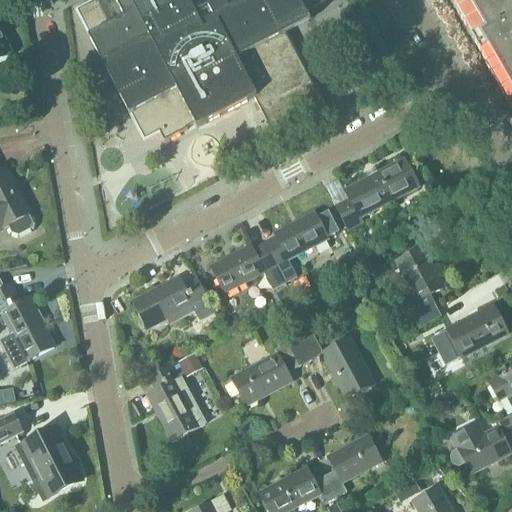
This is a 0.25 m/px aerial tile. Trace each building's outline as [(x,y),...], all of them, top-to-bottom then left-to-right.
[(259,0),(264,10),(234,21),(224,3),(226,2),(225,1),(216,5),(212,0),(103,0),(78,13),(145,141),(159,134),(164,143),(188,131),(187,130),(194,126),(197,131),(255,101),(275,139),(325,113),(281,27),(332,0),(259,0)] [(511,0),(449,0),(488,66),(486,67),(511,111),(511,0)] [(0,63),(14,56),(0,30),(0,63)] [(404,160),(343,192),(348,201),(334,208),(348,232),(363,224),(362,221),(420,190),(404,160)] [(0,230),(1,229),(2,231),(8,227),(12,235),(18,237),(29,231),(31,224),(27,217),(29,216),(5,170),(0,172),(0,230)] [(280,250),(268,256),(284,287),(296,281),(287,263),(327,242),(314,216),(273,237),(280,250)] [(284,287),(268,256),(256,262),(250,250),(209,271),(223,297),(263,276),(272,293),(284,287)] [(396,264),(417,304),(407,309),(413,319),(435,308),(430,297),(442,291),(421,251),(396,264)] [(211,311),(196,283),(183,290),(178,281),(132,306),(146,333),(169,321),(172,325),(194,313),(201,317),(211,311)] [(0,287),(0,317),(2,316),(13,336),(0,343),(14,371),(54,351),(28,301),(20,305),(11,288),(2,292),(0,287)] [(441,319),(435,308),(413,319),(418,330),(441,319)] [(493,310),(447,334),(461,361),(507,337),(493,310)] [(300,369),(322,357),(323,357),(322,356),(310,334),(288,346),(300,369)] [(323,357),(347,402),(373,388),(348,341),(322,356),(323,357)] [(287,376),(300,369),(288,346),(274,354),(276,359),(231,383),(246,410),(292,385),(287,376)] [(204,371),(196,356),(179,364),(187,379),(204,371)] [(205,427),(180,381),(178,382),(170,368),(147,381),(155,395),(146,400),(171,445),(205,427)] [(511,374),(498,381),(498,382),(491,386),(499,403),(507,399),(511,408),(511,418),(505,422),(511,435),(511,374)] [(0,445),(22,434),(13,417),(0,423),(0,445)] [(511,450),(511,435),(505,422),(494,427),(496,432),(482,439),(476,428),(451,441),(456,452),(450,455),(448,461),(452,468),(458,470),(464,467),(469,477),(510,457),(508,453),(511,450)] [(51,432),(16,450),(26,470),(32,481),(36,479),(46,498),(82,480),(66,449),(61,451),(51,432)] [(335,473),(324,479),(336,500),(347,494),(342,485),(381,464),(368,439),(328,460),(335,473)] [(336,500),(324,479),(313,485),(306,472),(267,492),(277,511),(289,511),(319,497),(325,506),(336,500)] [(448,511),(439,492),(414,505),(417,511),(448,511)]
